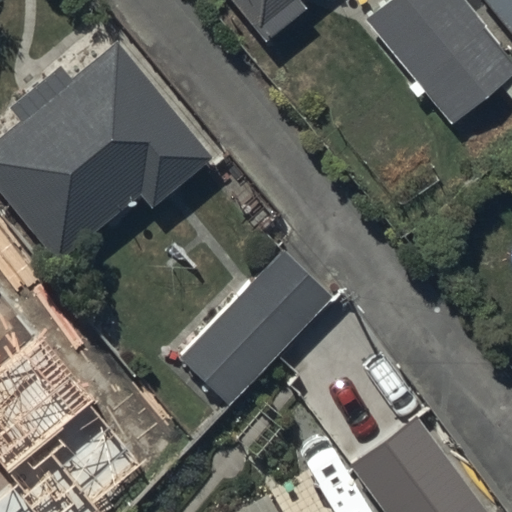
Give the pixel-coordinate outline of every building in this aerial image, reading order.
[(234,0),(265,37),(301,6),(296,0),(234,0)] [(483,24),(462,0),(384,0),(362,18),(413,79),(407,85),(416,96),(423,90),(450,122),(453,119),(460,127),(469,120),(462,111),(497,83),(511,100),(511,63),(481,26),(483,24)] [(511,0),(485,0),(511,31),(511,0)] [(17,118),(0,131),(0,191),(52,258),(138,192),(148,204),(210,156),(116,35),(67,73),(59,62),(5,104),(17,118)] [(226,401),(329,294),(281,248),(178,355),(226,401)] [(0,383),(49,333),(0,286),(0,383)] [(118,383),(60,448),(120,502),(178,436),(118,383)] [(417,407),(345,461),(383,511),(485,511),(492,507),(417,407)] [(270,511),(259,493),(229,511),(270,511)]
